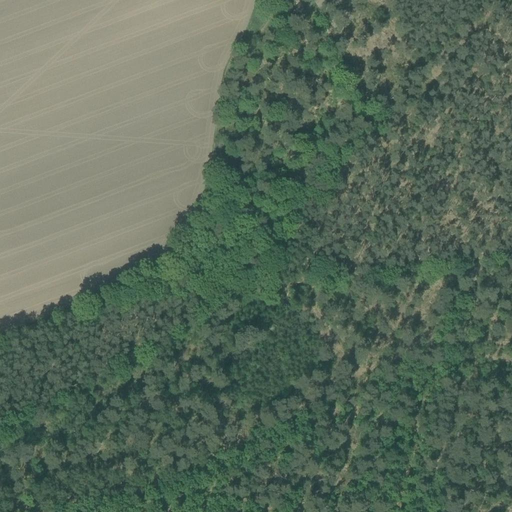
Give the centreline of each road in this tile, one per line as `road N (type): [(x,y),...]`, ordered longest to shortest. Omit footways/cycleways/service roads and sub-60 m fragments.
road 1 (track): [(0,505),(90,502),(189,472),(392,361),(422,341),(474,282)]
road 2 (track): [(0,428),(234,302),(477,254)]
road 3 (track): [(0,335),(84,304),(159,259),(184,234),(200,210),(232,57)]
road 4 (track): [(474,282),(425,511)]
